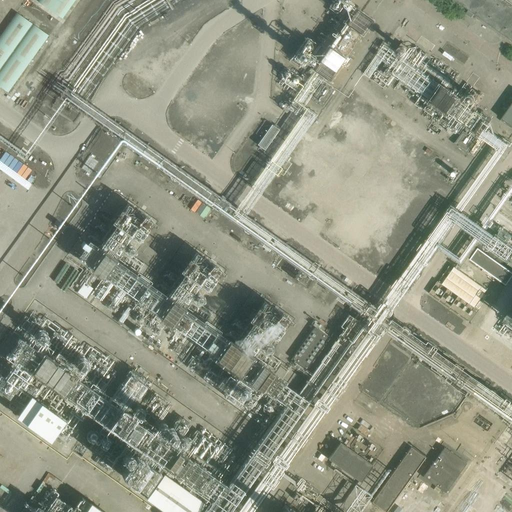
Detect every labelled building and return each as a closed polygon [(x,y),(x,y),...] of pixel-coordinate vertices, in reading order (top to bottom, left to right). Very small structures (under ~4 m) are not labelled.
[(39,0),(62,16),(74,0),(39,0)] [(470,18),(473,14),(511,41),(511,4),(506,0),(454,0),(469,10),(466,14),(470,18)] [(347,23),(362,34),(371,21),(356,10),(347,23)] [(0,68),(32,23),(17,12),(0,35),(0,68)] [(0,86),(8,92),(49,35),(33,24),(0,70),(0,86)] [(329,48),(315,69),(329,79),(343,57),(329,48)] [(311,99),(323,107),(335,90),(323,82),(311,99)] [(511,104),(502,119),(511,125),(511,104)] [(272,125),(258,144),(264,148),(278,129),(272,125)] [(279,238),(272,243),(281,253),(287,248),(279,238)] [(508,284),(511,277),(511,270),(478,248),(471,260),(508,284)] [(476,307),(488,289),(453,264),(440,282),(476,307)] [(86,298),(94,287),(85,281),(78,292),(86,298)] [(311,329),(291,358),(312,373),(333,344),(311,329)] [(423,384),(422,381),(421,379),(419,377),(416,376),(413,377),(410,379),(408,381),(408,384),(408,387),(410,389),(412,391),(415,392),(418,391),(420,390),(422,387),(423,384)] [(444,398),(444,395),(442,392),(439,390),(436,390),(434,390),(432,391),(431,392),(429,395),(429,398),(429,401),(431,403),(432,404),(434,405),(436,405),(439,405),(442,403),(443,401),(444,398)] [(378,464),(341,438),(330,454),(367,480),(378,464)] [(467,463),(444,447),(423,477),(445,493),(467,463)] [(411,448),(372,503),(384,511),(387,511),(425,458),(411,448)] [(200,511),(206,504),(163,475),(147,501),(163,511),(200,511)] [(468,489),(457,508),(463,511),(483,511),(490,502),(468,489)] [(99,511),(81,499),(72,511),(99,511)]
